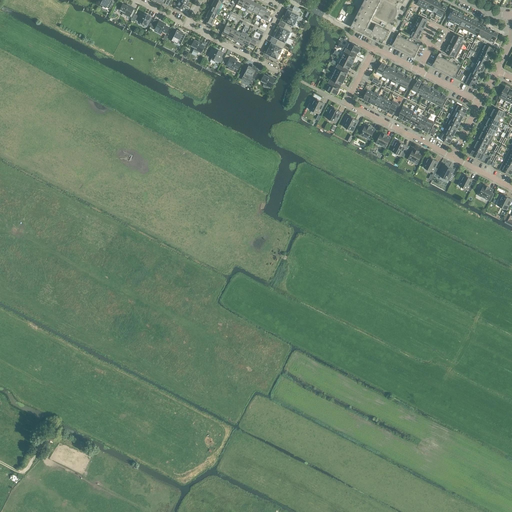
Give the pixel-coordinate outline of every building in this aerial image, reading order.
[(98,0),(98,1),(100,2),(101,3),(100,4),(109,9),(113,0),(98,0)] [(184,10),(186,5),(179,1),(178,0),(174,8),(180,11),(181,8),(184,10)] [(212,0),(211,4),(219,8),(222,3),(215,0),(212,0)] [(250,0),(245,0),(242,7),(247,9),(251,1),(250,0)] [(352,25),(351,27),(357,30),(361,32),(376,40),(382,43),(383,41),(388,32),(389,30),(385,28),(384,28),(386,24),(387,23),(390,23),(393,21),(395,18),(396,15),(397,12),(397,8),(396,6),(396,5),(398,1),(399,1),(403,3),(404,0),(364,0),(358,14),(352,25)] [(425,0),(422,8),(426,10),(431,0),(425,0)] [(434,0),(432,0),(431,0),(426,10),(427,10),(428,8),(432,11),(437,2),(434,0)] [(247,9),(246,11),(251,13),(252,12),(256,3),(251,1),(247,9)] [(438,3),(437,2),(432,11),(437,13),(441,4),(439,3),(438,3)] [(256,3),(252,12),(257,14),(261,7),(262,6),(256,3)] [(123,4),(120,10),(123,12),(122,13),(122,14),(123,15),(124,16),(125,16),(126,15),(127,15),(130,16),(131,17),(135,9),(134,8),(128,5),(128,6),(123,4)] [(211,4),(208,9),(209,10),(216,14),(219,8),(211,4)] [(443,5),(442,4),(441,4),(437,13),(442,16),(445,10),(447,7),(444,5),(443,5)] [(261,7),(257,14),(262,17),(266,10),(261,7)] [(301,12),(293,8),(291,11),(288,10),(287,12),(286,11),(284,15),(295,20),(298,15),(299,16),(301,12)] [(209,10),(207,15),(214,19),(216,14),(209,10)] [(262,17),(261,18),(270,22),(272,17),(270,15),(271,12),(266,10),(262,17)] [(459,13),(457,12),(454,10),(452,13),(453,14),(449,21),(454,24),(459,13)] [(144,14),(140,13),(137,19),(141,21),(140,22),(140,24),(141,24),(142,25),(143,25),(144,24),(147,25),(152,17),(145,13),(144,14)] [(463,16),(462,15),(462,14),(459,13),(454,24),(455,22),(459,25),(458,26),(464,16),(464,15),(463,16)] [(207,15),(204,20),(207,22),(206,24),(211,27),(215,19),(214,19),(207,15)] [(292,29),(294,26),(293,25),(295,20),(284,15),(283,18),(282,20),(286,22),(284,25),(292,29)] [(426,22),(427,20),(418,15),(416,20),(414,19),(425,25),(426,23),(426,22)] [(468,18),(466,17),(467,17),(464,16),(458,26),(463,29),(469,18),(468,18)] [(473,21),(471,20),(472,19),(469,18),(463,29),(468,31),(474,21),(473,20),(473,21)] [(424,27),(425,25),(414,19),(412,24),(422,29),(423,27),(424,27)] [(166,33),(169,27),(164,24),(165,23),(159,20),(155,29),(158,31),(157,32),(161,34),(162,31),(166,33)] [(478,23),(476,22),(474,21),(468,31),(473,34),(478,23)] [(483,26),(481,25),(481,24),(478,23),(473,34),(478,36),(483,26),(483,25),(483,26)] [(421,31),(422,29),(412,24),(414,25),(411,29),(410,28),(420,34),(421,32),(421,31)] [(222,33),(222,34),(227,36),(229,33),(229,32),(231,28),(226,25),(222,32),(222,33)] [(292,29),(284,25),(283,28),(279,26),(278,28),(276,31),(287,37),(290,32),(291,32),(292,29)] [(487,28),(486,27),(483,26),(478,36),(494,45),(498,37),(497,36),(498,33),(495,31),(495,32),(492,30),(492,31),(490,30),(491,29),(488,28),(487,28)] [(229,33),(227,36),(232,39),(235,33),(235,32),(236,30),(231,28),(229,32),(229,33)] [(419,36),(420,34),(410,28),(407,33),(417,38),(419,36)] [(171,32),(169,37),(173,38),(172,40),(181,45),(181,44),(186,34),(183,33),(183,32),(177,29),(177,30),(176,32),(175,34),(172,32),(171,32)] [(235,33),(232,39),(237,42),(241,33),(240,32),(236,30),(235,32),(235,33)] [(241,33),(237,42),(242,44),(243,43),(247,36),(248,34),(245,32),(242,31),(242,32),(241,33)] [(284,45),(286,42),(285,42),(287,37),(276,31),(274,34),(275,35),(274,37),(277,38),(276,41),(284,45)] [(464,39),(455,34),(454,37),(453,36),(452,39),(463,44),(461,43),(464,39)] [(398,48),(403,38),(398,35),(392,46),(397,48),(398,48)] [(247,36),(243,43),(248,45),(251,38),(247,36)] [(251,38),(248,45),(253,48),(255,45),(257,46),(260,41),(252,37),(251,38)] [(403,51),(409,41),(403,38),(398,48),(403,51)] [(199,42),(194,39),(191,46),(195,47),(193,50),(197,52),(198,51),(201,52),(205,43),(200,40),(199,42)] [(461,49),(463,44),(452,39),(451,41),(452,41),(450,44),(461,49)] [(284,45),(276,41),(274,44),(271,43),(270,45),(269,44),(268,48),(279,53),(282,48),(283,49),(284,45)] [(408,54),(414,43),(409,41),(403,51),(408,54)] [(358,52),(360,49),(359,49),(360,47),(349,42),(345,51),(356,56),(358,52)] [(414,57),(420,46),(414,43),(408,54),(410,54),(409,55),(414,57)] [(492,52),(494,49),(493,49),(494,48),(483,43),(480,49),(490,54),(492,52)] [(461,49),(450,44),(449,46),(448,48),(458,53),(457,52),(459,48),(461,49)] [(215,50),(212,48),(209,55),(212,56),(211,59),(215,61),(216,60),(219,61),(223,52),(216,49),(215,50)] [(275,63),(276,62),(278,59),(276,58),(279,53),(268,48),(266,51),(267,51),(266,53),(269,55),(268,58),(273,61),(272,62),(275,63)] [(456,58),(458,53),(448,48),(446,50),(447,50),(446,53),(456,58)] [(489,59),(490,57),(489,57),(490,54),(480,49),(478,54),(489,59)] [(352,64),(354,60),(353,60),(356,56),(345,51),(341,58),(352,64)] [(488,61),(489,59),(478,54),(475,58),(486,63),(487,61),(488,61)] [(438,69),(444,58),(438,55),(432,66),(437,69),(437,68),(438,69)] [(231,56),(226,65),(229,67),(228,69),(232,71),(234,67),(237,69),(241,63),(236,61),(236,59),(231,56)] [(351,67),(352,64),(341,58),(337,66),(348,71),(350,67),(351,67)] [(443,72),(449,61),(444,58),(438,69),(443,72)] [(484,68),(485,66),(486,63),(475,58),(473,63),(484,68)] [(449,74),(454,64),(449,61),(443,72),(449,74)] [(385,65),(382,63),(382,64),(381,63),(377,72),(383,75),(382,77),(387,66),(385,65)] [(484,68),(473,63),(475,64),(473,68),(471,67),(481,72),(482,70),(483,70),(484,68)] [(454,78),(460,67),(454,64),(449,74),(450,75),(454,78)] [(243,70),(241,75),(243,76),(252,80),(252,81),(253,80),(252,80),(257,70),(258,70),(248,65),(248,67),(245,72),(243,70)] [(344,79),(346,76),(345,76),(348,71),(337,66),(333,74),(344,79)] [(389,68),(387,66),(382,77),(386,79),(392,68),(390,67),(389,68)] [(479,77),(481,75),(480,75),(481,72),(471,67),(469,72),(479,77)] [(391,81),(396,71),(394,70),(394,69),(392,68),(386,79),(387,77),(392,79),(391,81)] [(399,72),(396,71),(391,81),(395,84),(401,73),(399,72)] [(478,80),(479,77),(469,72),(466,76),(477,82),(478,79),(478,80)] [(401,84),(405,76),(403,75),(403,74),(401,73),(395,84),(396,84),(397,82),(401,84),(400,86),(401,84)] [(269,77),(264,74),(260,80),(264,82),(263,84),(263,85),(264,86),(265,87),(266,87),(267,86),(268,86),(271,87),(275,78),(269,75),(269,77)] [(343,83),(344,79),(333,74),(329,81),(340,86),(342,82),(343,83)] [(407,77),(405,76),(401,84),(400,86),(406,89),(411,79),(410,78),(411,78),(408,76),(407,77)] [(474,87),(476,84),(475,84),(477,82),(466,76),(463,82),(473,88),(474,87)] [(337,94),(338,91),(338,90),(340,86),(329,81),(325,89),(336,95),(336,94),(337,94)] [(420,83),(417,81),(417,82),(416,81),(412,90),(418,93),(422,85),(420,83)] [(425,86),(422,85),(418,93),(422,95),(421,97),(422,97),(427,86),(425,85),(425,86)] [(426,99),(431,89),(429,88),(429,87),(427,86),(422,97),(426,99)] [(505,87),(500,98),(506,101),(511,90),(509,89),(506,87),(506,88),(505,87)] [(434,90),(431,89),(426,99),(427,98),(431,100),(430,102),(431,102),(436,91),(434,90)] [(369,102),(373,93),(367,90),(363,99),(364,99),(363,100),(366,101),(367,101),(369,102)] [(373,105),(378,96),(379,94),(374,91),(373,93),(369,102),(371,103),(371,104),(373,105)] [(435,104),(440,94),(438,93),(438,92),(436,91),(431,102),(435,104)] [(443,95),(440,94),(435,104),(441,107),(446,97),(446,96),(443,94),(443,95)] [(382,98),(378,96),(373,105),(375,106),(376,105),(378,106),(383,96),(382,98)] [(382,109),(388,98),(383,96),(378,106),(380,108),(382,109)] [(320,101),(315,98),(314,100),(313,99),(311,104),(312,104),(310,109),(319,114),(324,104),(319,101),(320,101)] [(391,103),(387,100),(388,99),(388,98),(382,109),(384,110),(385,110),(387,111),(391,103),(392,101),(391,103)] [(393,114),(398,104),(392,101),(391,103),(387,111),(389,112),(389,113),(392,114),(393,114)] [(465,113),(467,110),(466,110),(466,109),(456,104),(453,109),(463,115),(465,113)] [(337,109),(332,107),(331,109),(330,108),(328,113),(329,113),(327,118),(336,122),(341,112),(336,110),(337,109)] [(404,120),(409,110),(403,107),(398,117),(399,117),(399,118),(402,119),(404,120)] [(494,110),(493,112),(503,117),(505,114),(503,113),(504,112),(495,107),(494,110)] [(462,120),(463,117),(462,117),(463,115),(453,109),(451,114),(462,120)] [(408,123),(414,112),(409,110),(404,120),(406,121),(406,122),(408,123)] [(413,124),(418,116),(413,114),(414,112),(408,123),(411,124),(411,123),(413,124)] [(493,112),(490,116),(501,122),(499,121),(501,117),(503,118),(503,117),(493,112)] [(417,127),(423,117),(423,116),(419,114),(418,116),(413,124),(416,126),(415,126),(417,127)] [(461,122),(462,120),(451,114),(448,118),(459,124),(460,122),(461,122)] [(353,118),(349,116),(348,117),(347,117),(345,121),(346,122),(344,127),(353,131),(358,121),(353,119),(353,118)] [(490,116),(488,121),(499,127),(501,122),(490,116)] [(422,129),(428,119),(423,117),(417,127),(420,128),(422,129)] [(458,126),(459,124),(448,118),(446,123),(456,128),(458,126)] [(428,132),(434,122),(428,119),(422,129),(425,130),(424,131),(427,132),(428,132)] [(488,121),(485,126),(496,131),(499,127),(488,121)] [(455,133),(456,131),(455,131),(456,128),(446,123),(448,124),(446,129),(455,133)] [(371,127),(367,125),(366,125),(365,125),(365,126),(364,125),(361,130),(363,130),(360,135),(369,140),(374,130),(371,128),(371,127)] [(485,126),(483,130),(494,136),(496,131),(485,126)] [(454,135),(455,133),(446,129),(443,133),(452,137),(453,135),(454,135)] [(483,130),(481,135),(492,140),(494,136),(483,130)] [(387,135),(382,133),(381,133),(381,134),(379,133),(377,138),(378,138),(376,143),(385,148),(390,138),(386,136),(387,135)] [(450,143),(451,140),(452,137),(443,133),(440,139),(449,143),(450,143)] [(481,135),(478,139),(489,145),(492,140),(481,135)] [(478,139),(476,144),(487,149),(489,145),(478,139)] [(395,146),(392,151),(401,156),(401,155),(404,157),(406,152),(404,151),(406,146),(402,143),(398,140),(397,142),(396,141),(393,146),(395,146)] [(476,144),(474,148),(485,154),(487,149),(476,144)] [(473,151),(471,154),(472,154),(471,155),(482,160),(485,154),(474,148),(473,151)] [(419,152),(414,149),(414,150),(413,149),(413,150),(411,150),(409,154),(410,155),(408,159),(417,164),(422,154),(418,152),(419,152)] [(434,159),(429,157),(429,159),(427,158),(425,162),(426,163),(424,168),(433,172),(438,162),(433,160),(434,159)] [(503,163),(511,167),(511,162),(505,159),(503,163)] [(511,167),(503,163),(500,169),(510,175),(511,174),(511,172),(511,167)] [(442,171),(440,176),(452,182),(455,175),(452,174),(454,170),(450,168),(450,167),(446,165),(445,166),(443,166),(441,170),(442,171)] [(431,174),(429,178),(432,180),(438,168),(436,167),(432,175),(431,174)] [(462,181),(460,185),(468,190),(471,191),(473,186),(471,185),(474,180),(469,178),(469,177),(465,175),(464,176),(463,176),(461,180),(462,181)] [(489,188),(485,185),(485,186),(484,185),(483,186),(482,186),(479,190),(481,191),(478,196),(490,201),(494,194),(491,193),(493,190),(489,188)] [(508,197),(503,195),(502,197),(501,196),(499,200),(500,201),(498,206),(507,210),(511,200),(507,198),(508,197)] [(52,435),(44,432),(39,442),(44,444),(46,439),(49,441),(52,435)]
